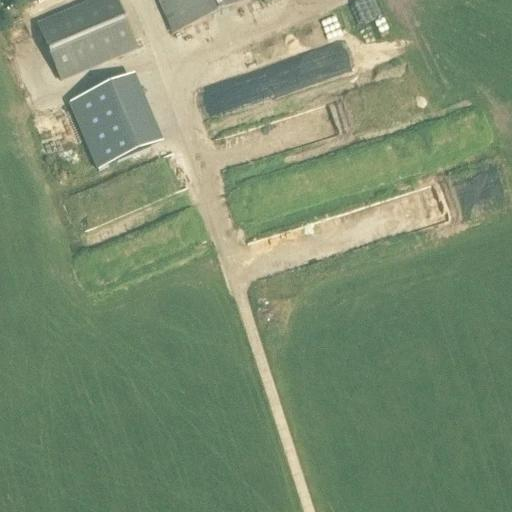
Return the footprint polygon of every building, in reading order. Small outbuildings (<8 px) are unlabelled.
[(61,84),(137,51),(114,0),(104,0),(37,28),(61,84)] [(259,0),(158,0),(173,36),(259,0)] [(367,50),(341,60),(349,80),(375,69),(367,50)] [(232,110),(246,104),(236,81),(223,87),(232,110)] [(453,191),(412,199),(384,215),(382,215),(372,220),(377,229),(343,247),(416,231),(429,228),(447,219),(461,216),(456,206),(453,191)] [(250,226),(252,234),(277,227),(274,219),(250,226)]
